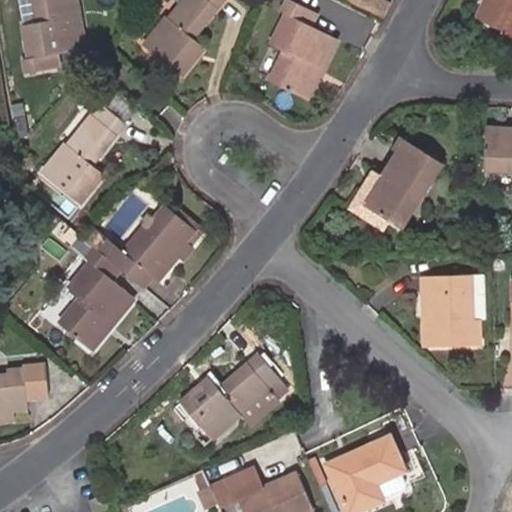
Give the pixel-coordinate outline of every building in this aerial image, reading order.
[(87,47),(80,0),(38,0),(42,18),(25,22),(30,56),(24,57),(27,72),(62,67),(61,51),(87,47)] [(182,53),(193,39),(224,0),(185,0),(170,20),(166,17),(143,46),(181,76),(192,60),(182,53)] [(320,12),(296,0),(287,0),(284,8),(287,10),(272,43),(283,49),(269,78),(308,97),(337,36),(314,24),(320,12)] [(375,0),(372,8),(383,13),(389,0),(375,0)] [(511,0),(483,0),(476,17),(502,29),(507,18),(511,20),(511,0)] [(203,47),(193,39),(182,53),(192,60),(203,47)] [(83,176),(95,160),(128,120),(105,101),(72,142),(68,139),(44,170),(81,199),(93,184),(83,176)] [(511,128),(487,127),(485,168),(511,169),(511,128)] [(401,225),(439,162),(400,137),(392,150),(397,153),(365,204),(401,225)] [(105,169),(95,160),(83,176),(93,184),(105,169)] [(120,264),(143,283),(152,272),(157,275),(167,263),(162,258),(171,247),(176,251),(182,255),(194,240),(187,235),(195,224),(164,200),(125,248),(120,245),(96,227),(87,238),(95,244),(110,257),(120,264)] [(111,274),(120,264),(110,257),(95,244),(86,254),(90,258),(68,285),(79,295),(57,322),(91,348),(134,293),(111,274)] [(162,258),(167,263),(176,251),(171,247),(162,258)] [(431,318),(426,318),(428,345),(433,349),(481,347),(481,320),(489,320),(486,276),(425,278),(425,296),(430,296),(431,318)] [(203,423),(195,431),(203,442),(243,409),(252,421),(282,397),(276,391),(286,383),(259,350),(220,382),(206,394),(197,384),(182,397),(203,423)] [(0,415),(17,414),(16,405),(28,404),(27,394),(47,392),(43,355),(23,357),(24,365),(0,367),(0,415)] [(206,394),(220,382),(212,373),(197,384),(206,394)] [(173,405),(195,431),(203,423),(182,397),(173,405)] [(403,469),(388,435),(327,463),(348,511),(381,497),(374,482),(403,469)] [(220,504),(221,508),(238,500),(243,511),(308,511),(313,510),(297,473),(262,489),(254,472),(213,490),(220,504)] [(399,476),(377,481),(380,493),(402,488),(399,476)] [(97,511),(112,506),(107,490),(90,498),(95,511),(97,511)] [(220,504),(213,490),(201,495),(207,509),(220,504)]
